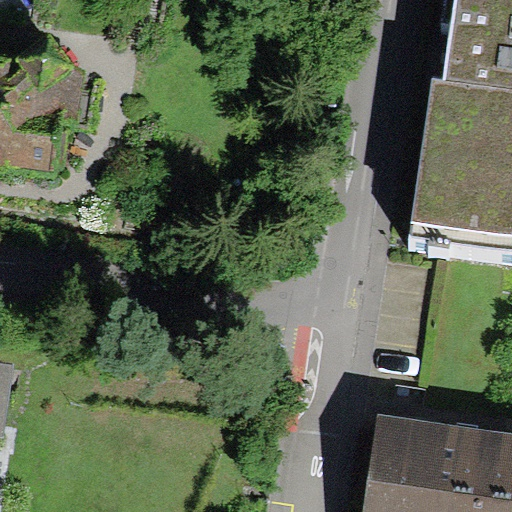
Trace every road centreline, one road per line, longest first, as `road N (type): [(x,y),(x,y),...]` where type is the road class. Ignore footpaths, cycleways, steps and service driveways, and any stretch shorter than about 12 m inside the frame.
road 1 (residential): [(345,307),(0,264)]
road 2 (residential): [(391,0),(345,307)]
road 3 (residential): [(345,307),(315,511)]
